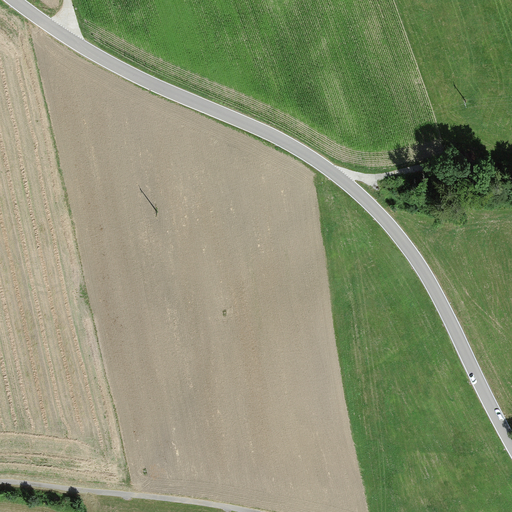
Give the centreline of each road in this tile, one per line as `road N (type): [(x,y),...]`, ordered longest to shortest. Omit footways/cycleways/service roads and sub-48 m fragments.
road 1 (tertiary): [(15,0),(116,65),(288,143),(365,199),(424,271),(511,444)]
road 2 (track): [(0,480),(258,511)]
